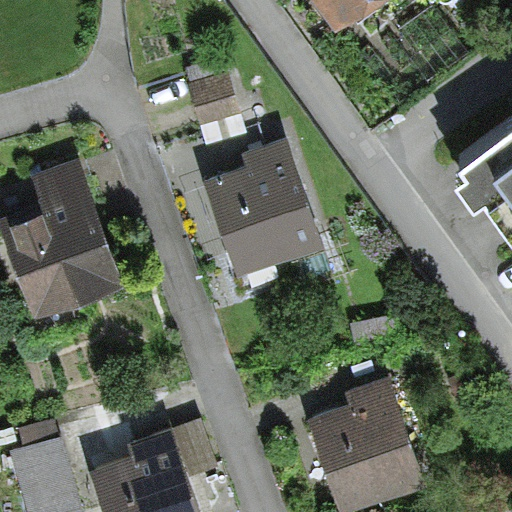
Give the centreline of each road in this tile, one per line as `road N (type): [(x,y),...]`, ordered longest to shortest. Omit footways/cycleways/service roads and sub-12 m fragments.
road 1 (residential): [(117,84),(260,511)]
road 2 (residential): [(511,354),(257,0)]
